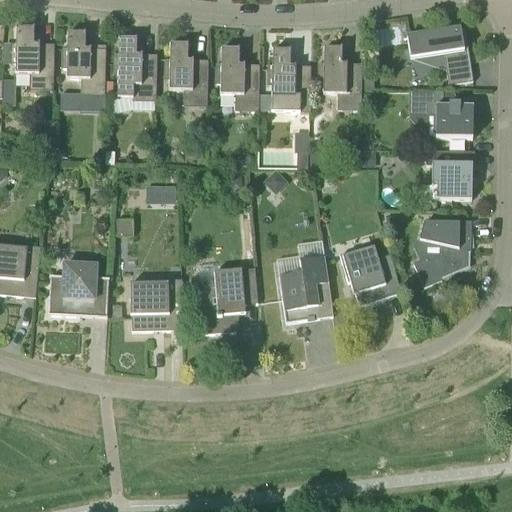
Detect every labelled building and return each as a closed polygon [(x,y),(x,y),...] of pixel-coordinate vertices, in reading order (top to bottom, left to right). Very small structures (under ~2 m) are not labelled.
[(29,94),(53,95),(54,48),(34,47),(34,30),(33,30),(33,32),(16,31),(15,47),(10,47),(10,67),(15,67),(15,78),(29,78),(29,94)] [(410,63),(411,63),(445,75),(448,89),(472,85),(464,32),(407,40),(410,63)] [(61,52),(61,72),(66,73),(66,83),(80,83),(80,99),(104,100),(105,53),(85,52),(85,35),(84,35),(84,37),(67,36),(67,52),(61,52)] [(131,105),(155,106),(157,59),(136,58),(136,41),(135,41),(135,42),(118,42),(118,58),(113,58),(112,78),(117,78),(117,102),(131,102),(131,105)] [(182,111),(206,111),(208,64),(187,64),(187,47),(186,47),(186,48),(169,48),(169,63),(164,63),(163,84),(169,84),(168,94),(183,94),(182,111)] [(336,114),(360,115),(362,68),(341,67),(341,50),(340,50),(340,52),(323,51),(323,67),(318,67),(317,87),(322,88),(322,98),(337,98),(336,114)] [(234,115),(258,116),(259,69),(238,68),(239,51),(238,51),(237,53),(221,52),(220,68),(215,68),(215,88),(220,88),(220,99),(234,99),(234,115)] [(271,116),(285,116),(309,117),(310,70),(290,69),(290,52),(289,52),(289,54),(272,53),(272,69),(266,69),(266,89),(271,90),(271,116)] [(375,92),(375,82),(365,82),(365,92),(375,92)] [(459,107),(443,107),(443,95),(409,95),(409,119),(435,119),(434,143),(472,144),(472,110),(459,110),(459,107)] [(375,108),(375,98),(365,98),(365,108),(375,108)] [(309,136),(295,135),(294,156),(297,156),(297,173),(308,173),(309,136)] [(114,155),(105,155),(104,169),(114,169),(114,155)] [(431,168),(431,189),(436,189),(436,203),(471,204),(471,182),(473,182),(474,156),(426,155),(426,168),(431,168)] [(325,172),(325,156),(310,156),(310,171),(325,172)] [(38,167),(49,167),(49,159),(38,159),(38,167)] [(252,168),(254,165),(254,162),(251,159),(248,159),(245,162),(245,166),(248,168),(252,168)] [(363,159),(363,170),(374,170),(374,159),(363,159)] [(285,187),(275,177),(265,187),(275,197),(285,187)] [(241,194),(240,179),(226,181),(227,195),(241,194)] [(173,190),(156,190),(156,202),(173,203),(173,190)] [(400,232),(400,219),(387,219),(387,232),(400,232)] [(116,223),(116,239),(132,240),(132,224),(116,223)] [(470,226),(445,225),(445,227),(423,227),(419,245),(441,250),(441,259),(428,265),(427,262),(413,268),(423,292),(441,285),(440,282),(467,271),(467,256),(470,256),(470,226)] [(0,298),(35,302),(40,251),(7,248),(6,251),(0,250),(0,298)] [(347,287),(351,286),(358,310),(401,298),(389,259),(377,263),(373,251),(361,255),(360,253),(339,259),(347,287)] [(333,321),(324,261),(299,265),(301,277),(278,280),(285,328),(333,321)] [(107,322),(109,283),(95,282),(96,270),(64,269),(63,281),(49,280),(47,319),(107,322)] [(218,276),(218,284),(198,286),(203,339),(236,336),(238,319),(245,318),(244,309),(257,308),(254,273),(218,276)] [(183,335),(181,283),(148,284),(148,288),(130,288),(131,336),(183,335)]
